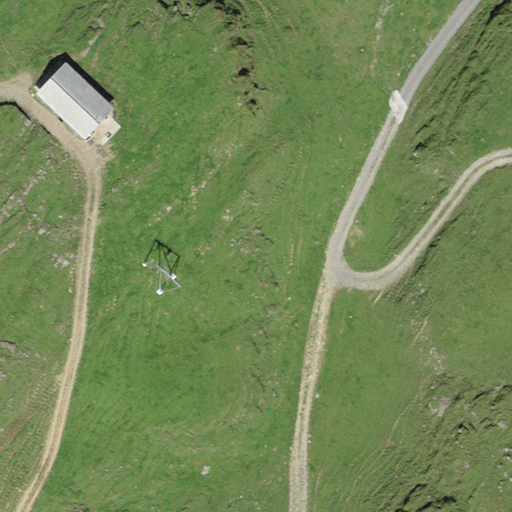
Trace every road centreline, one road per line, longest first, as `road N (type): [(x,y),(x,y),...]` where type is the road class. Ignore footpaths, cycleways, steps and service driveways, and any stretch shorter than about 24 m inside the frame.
road 1 (track): [(24,511),(47,465),(75,350),(99,182),(83,153),(23,98),(0,94)]
road 2 (track): [(348,278),(333,260),(333,237),(427,50),(471,0)]
road 3 (track): [(348,278),(300,423),(303,511)]
road 4 (track): [(511,156),(491,157),(468,179),(388,275),(348,278)]
